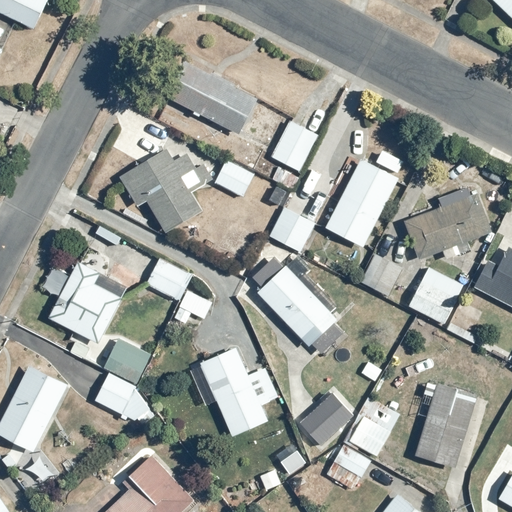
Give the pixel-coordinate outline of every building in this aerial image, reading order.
[(44,0),(0,0),(0,13),(31,29),(44,0)] [(511,0),(494,0),(511,16),(511,0)] [(259,99),(186,63),(177,81),(168,99),(241,136),(259,99)] [(318,135),(289,120),(270,156),(300,171),(318,135)] [(168,234),(206,213),(194,191),(215,179),(191,137),(121,176),(138,207),(149,201),(168,234)] [(363,247),(407,165),(383,153),(376,166),(363,159),(326,228),(363,247)] [(256,175),(226,159),(215,182),(244,197),(256,175)] [(298,177),(279,167),(272,180),(292,190),(298,177)] [(490,234),(476,196),(404,222),(419,261),(443,252),(446,259),(468,251),(465,243),(490,234)] [(315,223),(284,206),(269,235),(301,252),(315,223)] [(488,260),(473,288),(511,307),(511,248),(509,247),(499,265),(488,260)] [(402,270),(375,256),(360,282),(387,296),(402,270)] [(193,275),(158,258),(146,284),(181,301),(193,275)] [(79,333),(70,349),(86,358),(95,342),(99,344),(123,299),(93,282),(98,273),(80,263),(75,272),(52,260),(39,285),(61,298),(50,318),(79,333)] [(260,293),(319,357),(347,331),(339,321),(288,267),(260,293)] [(464,285),(428,267),(408,306),(444,324),(464,285)] [(213,303),(187,290),(174,317),(185,323),(191,312),(205,319),(213,303)] [(153,354),(120,338),(106,367),(139,383),(153,354)] [(247,373),(236,348),(202,364),(234,437),(269,421),(262,405),(278,398),(264,365),(247,373)] [(68,386),(28,366),(0,423),(0,434),(35,452),(68,386)] [(138,387),(107,372),(94,399),(143,424),(155,415),(138,387)] [(437,382),(414,455),(456,468),(478,394),(437,382)] [(354,416),(332,393),(300,425),(322,447),(354,416)] [(401,415),(371,398),(348,441),(378,457),(401,415)] [(372,462),(344,443),(325,471),(353,490),(372,462)] [(181,511),(195,499),(153,456),(130,478),(137,485),(108,511),(181,511)] [(281,483),(273,466),(258,473),(266,490),(281,483)] [(511,475),(498,499),(511,507),(511,475)] [(420,511),(397,494),(383,511),(420,511)] [(0,511),(9,511),(0,497),(0,511)]
